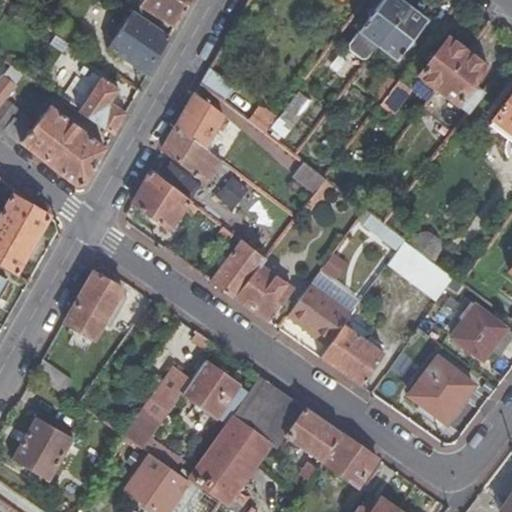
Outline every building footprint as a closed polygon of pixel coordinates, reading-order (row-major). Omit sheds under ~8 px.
[(191,0),(142,0),(138,7),(173,31),(187,7),(191,0)] [(396,0),(382,0),(358,33),(377,48),(407,9),(396,0)] [(396,62),(426,22),(407,9),(377,48),(396,62)] [(39,25),(65,43),(73,31),(48,14),(39,25)] [(168,40),(133,14),(107,53),(145,80),(154,65),(168,40)] [(437,92),(467,54),(447,39),(418,78),(437,92)] [(474,86),(486,69),(467,54),(437,92),(467,115),(472,107),(483,93),(474,86)] [(198,87),(221,104),(232,89),(207,71),(198,87)] [(381,103),(396,84),(382,73),(367,92),(381,103)] [(0,79),(0,105),(4,100),(15,87),(2,77),(0,79)] [(99,82),(77,115),(112,140),(125,117),(109,106),(117,94),(99,82)] [(381,103),(378,107),(392,116),(410,91),(397,82),(396,84),(381,103)] [(173,130),(200,149),(222,119),(192,97),(183,113),(173,130)] [(0,105),(0,127),(19,142),(29,131),(12,117),(18,110),(4,100),(0,105)] [(511,100),(495,124),(511,136),(511,100)] [(246,122),(263,135),(274,121),(257,108),(246,122)] [(49,109),(29,131),(19,142),(74,186),(84,187),(98,163),(103,154),(49,109)] [(277,145),(292,127),(278,116),(274,121),(263,135),(277,145)] [(215,166),(219,169),(222,165),(200,149),(173,130),(160,152),(160,153),(192,177),(202,164),(211,171),(215,166)] [(292,179),(313,195),(324,181),(322,180),(303,165),(292,179)] [(129,205),(165,231),(182,210),(188,202),(150,170),(133,198),(129,205)] [(214,196),(231,209),(247,188),(230,175),(214,196)] [(333,188),(324,181),(313,195),(303,208),(311,215),(333,188)] [(0,216),(0,270),(14,278),(46,219),(9,200),(0,216)] [(188,202),(182,210),(190,216),(197,208),(188,202)] [(362,208),(353,220),(391,250),(400,238),(362,208)] [(410,246),(432,262),(437,256),(415,240),(410,246)] [(387,265),(436,301),(452,278),(432,262),(410,246),(404,241),(387,265)] [(256,266),(260,261),(237,242),(205,281),(217,289),(230,298),(256,266)] [(289,288),(256,266),(230,298),(254,314),(265,322),(289,288)] [(89,272),(62,323),(94,340),(121,289),(89,272)] [(343,325),(351,315),(309,283),(285,316),(326,348),(343,325)] [(481,361),(504,330),(474,307),(450,337),(481,361)] [(360,387),(383,354),(343,325),(326,348),(318,359),(340,373),(360,387)] [(471,386),(435,359),(408,396),(443,423),(471,386)] [(193,381),(183,394),(218,418),(240,387),(205,363),(193,381)] [(183,394),(193,381),(174,368),(126,438),(144,450),(183,394)] [(231,416),(244,425),(261,399),(258,397),(268,382),(259,376),(231,416)] [(258,397),(261,399),(244,425),(264,439),(292,399),(268,382),(258,397)] [(277,447),(287,432),(304,407),(299,403),(292,399),(264,439),(271,443),(277,447)] [(340,432),(304,407),(287,432),(323,458),(340,432)] [(244,425),(231,416),(187,479),(221,502),(264,439),(244,425)] [(49,483),(73,439),(36,419),(11,462),(49,483)] [(361,446),(340,432),(323,458),(361,484),(379,458),(361,446)] [(227,506),(271,443),(264,439),(221,502),(227,506)] [(123,488),(156,511),(162,511),(187,479),(148,452),(123,488)] [(306,483),(318,465),(308,459),(300,473),(303,474),(300,479),(306,483)] [(511,511),(511,494),(500,510),(502,511),(511,511)] [(381,496),(370,511),(360,505),(355,511),(397,511),(399,509),(381,496)] [(486,511),(472,503),(465,511),(486,511)]
